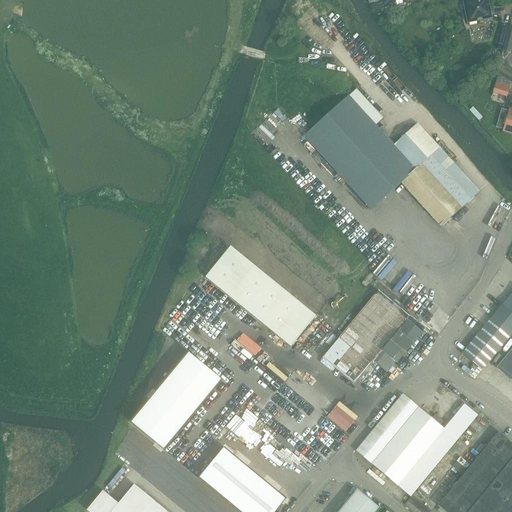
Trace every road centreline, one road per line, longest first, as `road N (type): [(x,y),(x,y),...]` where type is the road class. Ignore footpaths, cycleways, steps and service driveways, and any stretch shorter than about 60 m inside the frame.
road 1 (track): [(233,0),(239,48),(349,69)]
road 2 (unclassified): [(430,360),(486,285),(511,230)]
road 3 (unclassified): [(337,461),(393,390),(430,360)]
